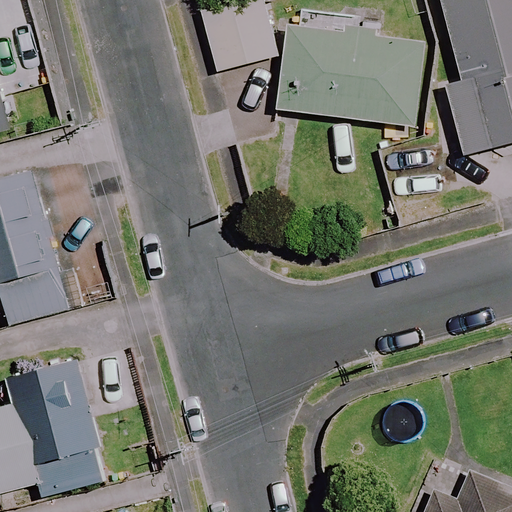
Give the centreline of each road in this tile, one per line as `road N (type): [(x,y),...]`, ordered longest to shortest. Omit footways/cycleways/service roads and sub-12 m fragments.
road 1 (residential): [(125,0),(218,354)]
road 2 (residential): [(218,354),(511,273)]
road 3 (residential): [(218,354),(261,511)]
